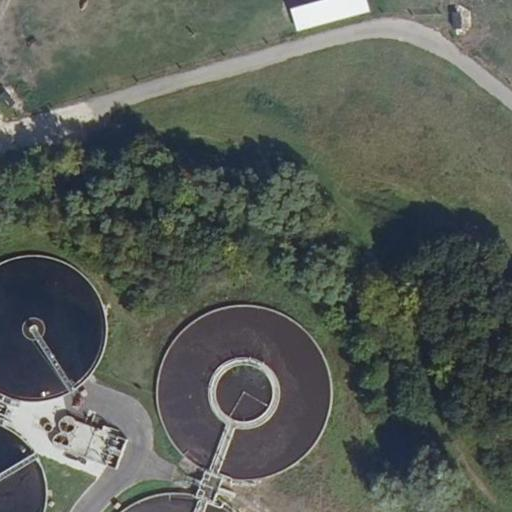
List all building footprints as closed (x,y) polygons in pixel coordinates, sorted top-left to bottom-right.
[(317,0),(291,6),(296,30),(370,13),(367,0),(317,0)] [(0,384),(4,386),(1,392),(10,396),(13,390),(18,392),(23,393),(28,394),(33,394),(39,394),(44,394),(49,394),(54,393),(64,390),(68,388),(77,383),(82,380),(86,377),(89,373),(93,369),(96,365),(99,361),(102,357),(104,352),(106,347),(108,343),(110,338),(111,333),(112,322),(112,317),(111,312),(111,307),(110,302),(108,297),(106,292),(104,288),(102,283),(99,279),(96,274),(89,267),(82,260),(73,254),(68,252),(64,250),(59,249),(54,247),(49,246),(44,246),(38,245),(33,245),(28,246),(23,247),(13,249),(8,251),(4,253),(0,255),(0,384)] [(197,471),(202,474),(192,497),(187,495),(181,494),(175,493),(169,493),(157,493),(151,494),(145,495),(139,497),(133,499),(128,502),(122,504),(117,507),(112,511),(110,511),(220,511),(215,508),(210,505),(220,482),(226,483),(232,484),(238,485),(244,486),(250,486),(256,485),(262,484),(268,483),(274,481),(279,479),(285,477),(290,474),(295,471),(300,467),(305,464),(309,459),(313,455),(317,450),(321,445),(324,440),(327,435),(329,429),(331,423),(333,417),(334,411),(335,406),(335,399),(335,393),(335,387),(334,381),(333,375),(331,370),(329,364),(326,358),(324,353),(320,348),(317,343),(313,338),(309,334),(305,330),(300,326),(295,322),(290,319),(279,314),(273,312),(267,310),(261,309),(255,308),(249,308),(243,308),(237,308),(231,309),(225,310),(219,312),(214,314),(203,319),(197,322),(192,326),(188,330),(183,334),(179,338),(175,343),(172,348),(169,353),(166,358),(163,364),(161,370),(160,375),(158,381),(158,387),(157,393),(157,399),(158,406),(158,412),(160,417),(161,423),(163,429),(166,435),(168,440),(172,445),(175,450),(179,455),(183,459),(187,464),(192,467),(197,471)] [(0,405),(9,409),(12,401),(0,395),(0,405)] [(4,410),(0,408),(0,511),(36,511),(37,510),(40,504),(41,498),(42,488),(43,479),(42,472),(42,469),(40,463),(38,457),(36,451),(33,446),(30,440),(26,435),(24,433),(20,428),(15,424),(7,419),(2,415),(4,410)] [(61,445),(113,467),(126,437),(75,415),(73,412),(72,412),(70,411),(68,410),(65,410),(63,410),(62,411),(59,413),(58,416),(58,418),(58,419),(58,421),(59,424),(58,427),(57,427),(54,428),(52,430),(51,432),(50,435),(50,438),(51,440),(52,441),(53,442),(54,443),(56,444),(57,445),(59,445),(61,445)]
